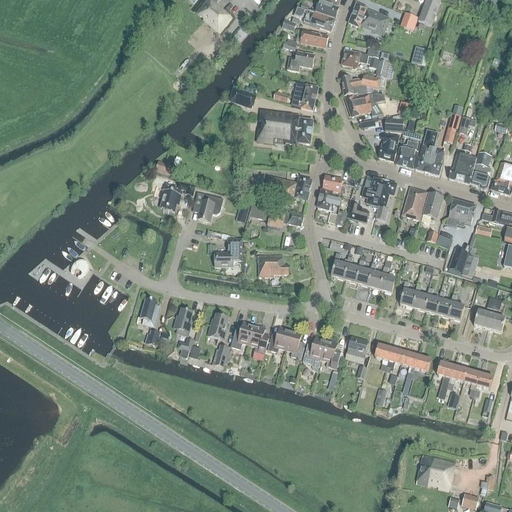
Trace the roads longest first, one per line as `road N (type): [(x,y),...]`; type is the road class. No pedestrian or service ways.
road 1 (primary): [(282,511),(0,326)]
road 2 (residential): [(320,298),(348,316),(511,356)]
road 3 (tertiary): [(511,209),(337,153)]
road 4 (tertiary): [(337,153),(326,132),(330,69),(351,0)]
road 5 (residential): [(320,298),(270,309),(167,290)]
road 6 (residential): [(337,153),(321,168),(309,219),(320,298)]
